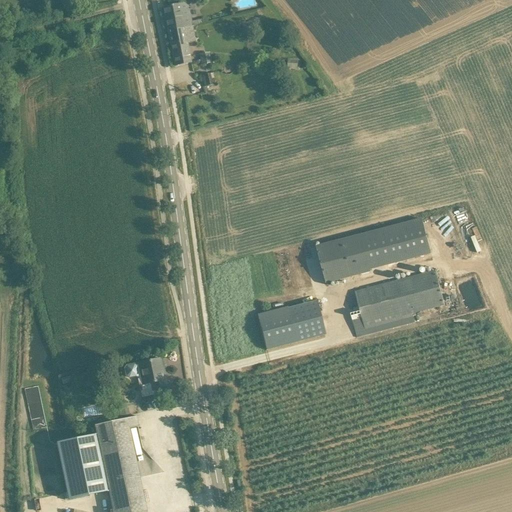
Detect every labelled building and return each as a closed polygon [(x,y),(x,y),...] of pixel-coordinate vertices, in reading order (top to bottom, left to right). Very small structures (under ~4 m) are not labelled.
[(192,22),(188,2),(163,7),(167,28),(183,25),(183,28),(192,26),(193,26),(198,25),(197,21),(192,22)] [(257,32),(253,20),(235,25),(239,37),(257,32)] [(200,61),(196,42),(193,26),(192,26),(183,28),(183,25),(167,28),(175,66),(200,61)] [(201,64),(212,62),(209,52),(199,54),(201,64)] [(287,59),(286,69),(296,70),(297,60),(287,59)] [(204,87),(216,84),(213,73),(201,76),(204,87)] [(316,246),(326,284),(370,273),(370,271),(431,255),(421,219),(316,246)] [(351,314),(357,338),(376,333),(415,323),(412,314),(445,305),(436,271),(355,292),(360,312),(351,314)] [(266,350),(326,335),(317,300),(287,308),(287,309),(257,316),(266,350)] [(160,359),(137,363),(138,365),(137,365),(135,363),(126,365),(124,368),(126,376),(129,378),(136,377),(138,378),(139,386),(141,398),(156,395),(155,390),(166,388),(163,371),(160,372),(157,360),(160,359)] [(88,378),(90,377),(99,376),(98,368),(87,370),(88,378)] [(126,416),(124,408),(124,407),(113,409),(115,418),(126,416)] [(100,424),(94,425),(96,434),(108,492),(112,511),(146,511),(129,429),(139,427),(137,416),(109,422),(108,419),(100,421),(100,424)] [(65,500),(107,492),(95,435),(56,443),(67,493),(63,493),(65,500)] [(191,494),(179,497),(181,503),(193,500),(191,494)]
